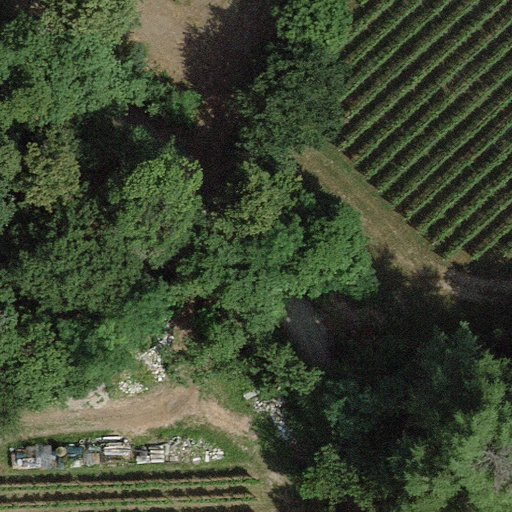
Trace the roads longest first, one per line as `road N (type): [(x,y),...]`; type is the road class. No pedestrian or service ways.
road 1 (track): [(362,511),(302,336),(183,185),(15,0)]
road 2 (unclassified): [(0,341),(65,303),(183,185)]
